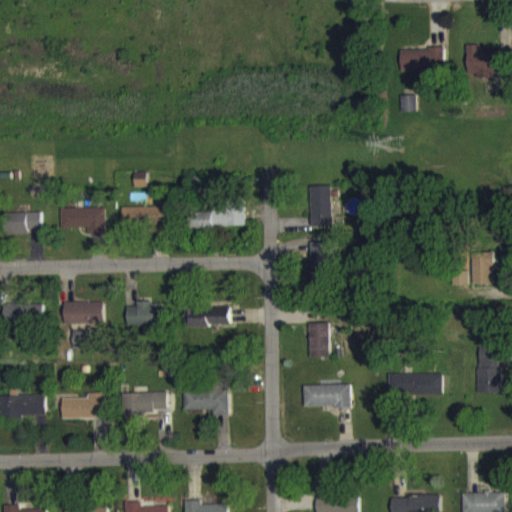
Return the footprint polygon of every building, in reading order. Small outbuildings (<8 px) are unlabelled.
[(482,60),(482,54),(469,54),(469,85),(508,86),(509,61),(482,60)] [(424,80),(424,87),(447,87),(446,57),(401,58),(401,81),(424,80)] [(403,106),(403,122),(418,122),(418,105),(403,106)] [(137,197),(149,197),(148,182),(136,182),(137,197)] [(333,195),(312,196),(313,236),(334,235),(333,195)] [(247,237),(247,213),(233,213),(233,221),(192,221),(192,238),(247,237)] [(124,217),(124,238),(169,237),(169,216),(124,217)] [(62,218),(63,238),(93,238),(93,243),(107,243),(106,217),(62,218)] [(43,222),(8,223),(9,244),(31,244),(31,240),(43,240),(43,222)] [(313,252),(311,294),(334,295),(336,253),(313,252)] [(475,295),(496,294),(495,262),(474,262),(475,295)] [(469,295),(469,281),(454,281),(455,295),(469,295)] [(45,314),(6,312),(5,333),(19,333),(18,342),(31,343),(32,331),(44,331),(45,314)] [(106,312),(66,312),(67,334),(106,334),(106,312)] [(129,336),(164,336),(165,312),(139,312),(138,316),(129,316),(129,336)] [(232,337),(233,317),(187,316),(187,336),(232,337)] [(332,333),(312,333),(313,367),(332,367),(332,333)] [(501,403),(501,356),(479,357),(480,403),(501,403)] [(445,384),(408,384),(408,405),(445,405),(445,384)] [(354,416),(353,394),(306,396),(307,417),(354,416)] [(215,420),(215,425),(231,425),(231,397),(186,398),(186,420),(215,420)] [(124,403),(125,423),(169,422),(169,402),(124,403)] [(64,428),(107,428),(107,403),(90,403),(90,408),(64,408),(64,428)] [(47,405),(2,405),(2,428),(25,428),(25,425),(47,425),(47,405)] [(464,503),(464,511),(506,511),(506,502),(464,503)]
